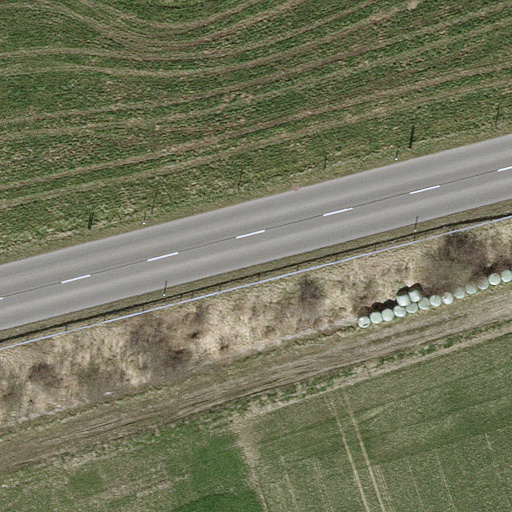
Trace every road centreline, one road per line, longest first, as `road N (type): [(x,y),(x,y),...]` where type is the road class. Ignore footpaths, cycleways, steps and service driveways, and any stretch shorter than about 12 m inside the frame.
road 1 (tertiary): [(511,176),(0,309)]
road 2 (track): [(511,301),(196,401)]
